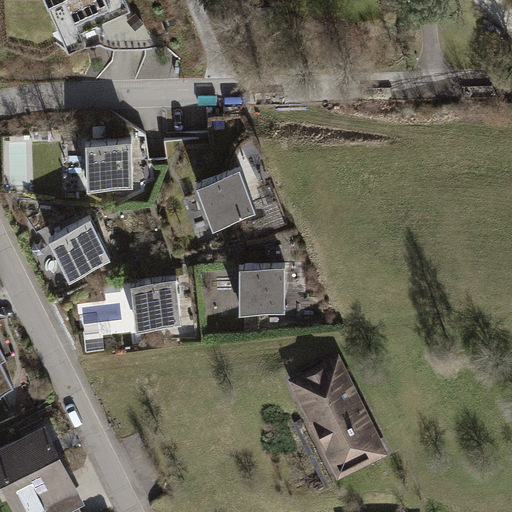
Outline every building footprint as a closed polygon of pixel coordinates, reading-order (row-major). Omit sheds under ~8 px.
[(46,0),(66,48),(84,41),(78,26),(125,7),(121,0),(46,0)] [(133,142),(88,143),(90,188),(112,188),(134,187),(133,142)] [(242,170),(199,185),(214,228),(257,213),(242,170)] [(91,219),(51,238),(71,279),(111,259),(91,219)] [(289,264),(245,265),(245,310),(290,310),(289,264)] [(179,278),(135,282),(138,327),(182,323),(179,278)] [(0,399),(16,392),(3,366),(8,364),(0,347),(0,399)] [(290,384),(340,484),(391,459),(342,359),(290,384)] [(0,483),(14,511),(51,511),(80,498),(48,433),(0,456),(0,483)] [(82,511),(86,510),(80,498),(51,511),(82,511)]
